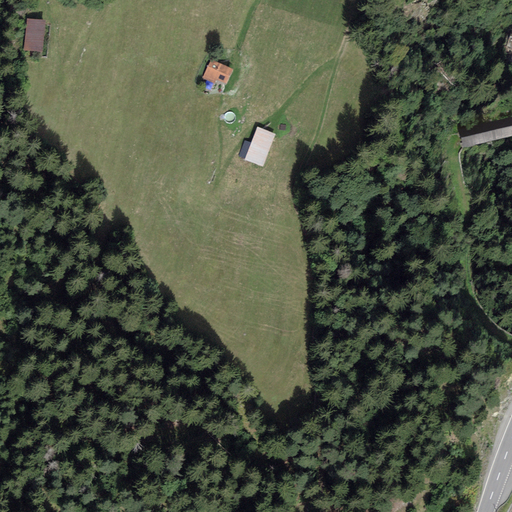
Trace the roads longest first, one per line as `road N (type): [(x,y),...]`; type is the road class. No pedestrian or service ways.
road 1 (track): [(357,0),(296,186),(318,278),(312,358),(321,463),(307,511)]
road 2 (track): [(511,340),(482,317),(465,284),(453,149),(511,130)]
